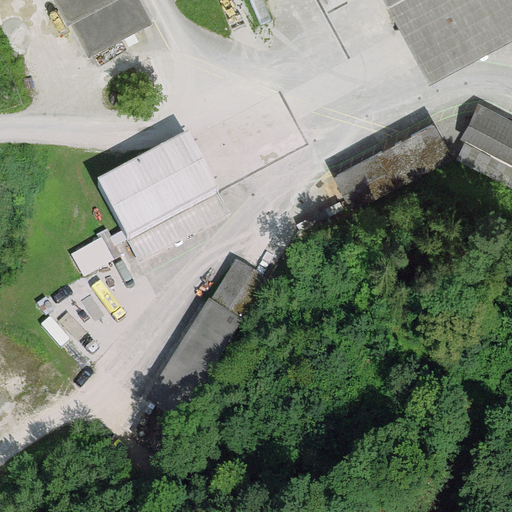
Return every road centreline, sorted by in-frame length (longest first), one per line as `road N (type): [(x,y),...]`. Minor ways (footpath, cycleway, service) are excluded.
road 1 (track): [(0,460),(143,343),(237,226),(281,93)]
road 2 (track): [(194,62),(160,108),(77,129),(0,129)]
